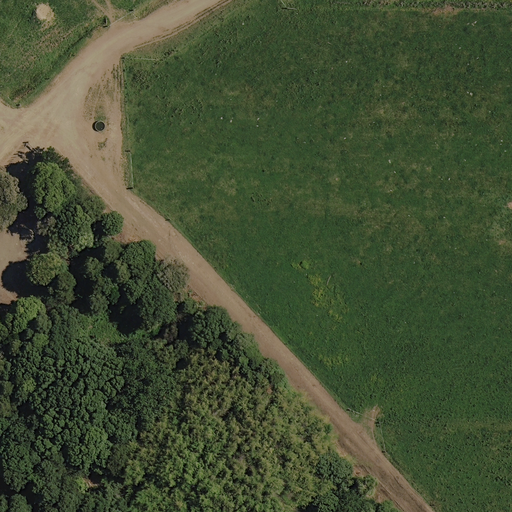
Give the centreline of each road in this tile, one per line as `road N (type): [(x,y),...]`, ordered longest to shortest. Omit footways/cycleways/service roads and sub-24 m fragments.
road 1 (track): [(32,111),(409,511)]
road 2 (track): [(0,152),(32,111),(184,0)]
